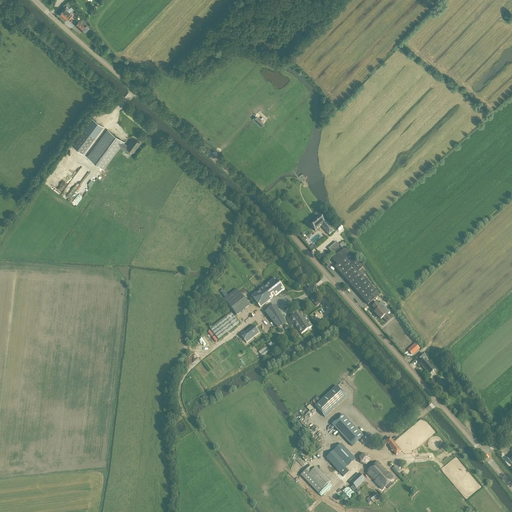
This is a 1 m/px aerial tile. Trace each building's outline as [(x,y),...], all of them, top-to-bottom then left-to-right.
[(68,10),(69,9),(67,7),(66,6),(59,15),(64,20),(71,13),(71,12),(73,9),(71,7),(68,10)] [(82,31),(86,27),(79,21),(75,25),(82,31)] [(83,154),(103,126),(92,118),(71,145),(83,154)] [(133,152),(140,143),(133,138),(127,146),(123,143),(124,142),(107,129),(87,157),(104,169),(120,147),(124,150),(127,147),(133,152)] [(324,223),(319,217),(309,225),(315,231),(321,226),(328,235),(333,231),(325,222),(324,223)] [(334,251),(339,246),(336,243),(330,247),(334,251)] [(363,268),(345,249),(331,259),(340,252),(345,258),(334,268),(368,305),(379,295),(367,282),(366,280),(358,272),(363,268)] [(256,293),(251,297),(260,309),(272,299),(271,295),(273,294),(275,297),(284,290),(275,278),(266,285),(268,288),(266,290),(263,288),(259,291),(261,294),(259,295),(256,293)] [(234,313),(247,303),(237,290),(224,300),(234,313)] [(317,307),(319,304),(313,297),(310,299),(317,307)] [(380,320),(381,319),(382,318),(386,323),(388,321),(391,318),(387,314),(389,312),(381,303),(378,306),(376,304),(372,307),(376,311),(374,313),(380,320)] [(285,323),(276,308),(272,310),(271,308),(265,313),(277,328),(281,325),(285,323)] [(217,339),(238,324),(231,313),(210,328),(217,339)] [(299,321),(295,315),(287,320),(291,326),(294,324),(301,334),(311,327),(304,316),(301,319),(299,321)] [(253,326),(241,336),(247,343),(259,333),(253,326)] [(409,350),(414,356),(421,349),(416,344),(409,350)] [(429,375),(434,370),(425,360),(420,365),(429,375)] [(347,397),(337,386),(315,407),(325,418),(347,397)] [(343,415),(332,425),(352,447),(363,437),(343,415)] [(389,439),(388,438),(382,442),(384,447),(386,444),(395,455),(401,451),(390,438),(389,439)] [(341,444),(326,458),(340,473),(355,459),(352,456),(356,452),(347,443),(343,447),(341,444)] [(366,465),(370,461),(369,456),(363,454),(359,458),(360,463),(366,465)] [(382,490),(393,479),(377,462),(366,472),(382,490)] [(330,481),(317,467),(309,474),(306,470),(300,476),(318,493),(330,481)] [(356,489),(365,481),(358,474),(349,482),(356,489)] [(369,503),(378,497),(375,493),(366,500),(369,503)]
